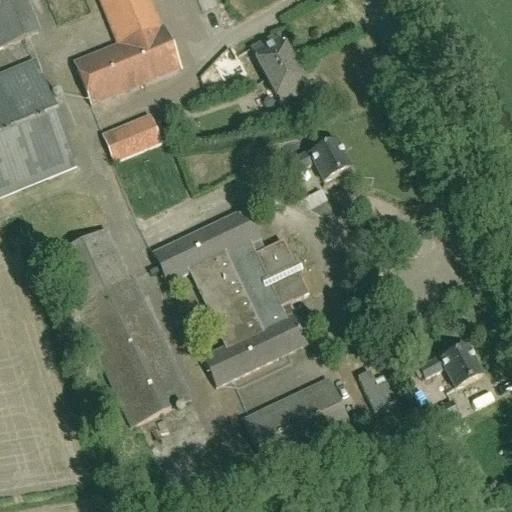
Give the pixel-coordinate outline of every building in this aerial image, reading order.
[(0,0),(0,52),(38,37),(22,0),(0,0)] [(160,32),(147,0),(97,0),(117,49),(73,67),(90,110),(179,73),(162,31),(160,32)] [(250,53),(267,83),(283,112),(297,105),(294,100),(308,92),(294,67),(284,50),(282,51),(276,42),(265,48),(264,45),(250,53)] [(33,65),(0,77),(0,201),(76,170),(33,65)] [(149,119),(103,139),(115,166),(161,147),(149,119)] [(350,172),(336,145),(310,158),(309,155),(289,165),(294,175),(313,166),(322,186),(350,172)] [(307,299),(282,245),(263,254),(258,243),(260,242),(246,213),(152,257),(166,287),(189,276),(225,351),(201,362),(216,392),(310,347),(296,317),(294,318),(289,307),(307,299)] [(106,234),(50,261),(131,432),(190,404),(134,283),(130,285),(106,234)] [(481,380),(467,351),(441,364),(439,360),(418,370),(424,383),(444,372),(454,393),(481,380)] [(243,424),(268,477),(353,437),(328,384),(243,424)] [(450,405),(423,419),(430,433),(457,419),(450,405)]
